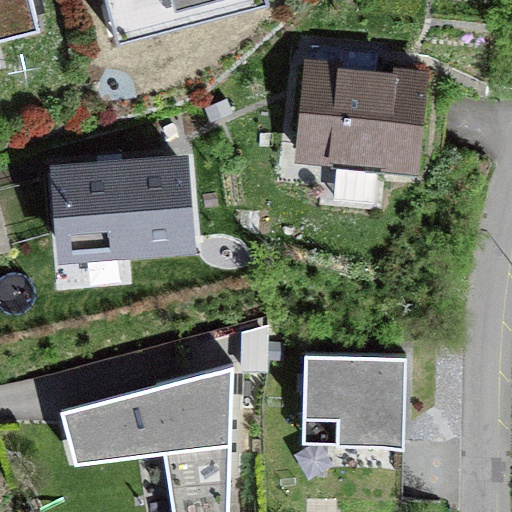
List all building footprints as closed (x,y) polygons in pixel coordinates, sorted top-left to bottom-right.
[(0,0),(0,61),(2,61),(0,51),(0,36),(40,27),(34,0),(0,0)] [(107,0),(117,36),(249,0),(107,0)] [(294,155),(419,167),(428,61),(304,50),(294,155)] [(188,142),(49,154),(58,251),(196,239),(188,142)] [(0,206),(0,247),(10,245),(0,206)] [(236,343),(230,324),(191,336),(197,356),(236,343)] [(408,347),(305,344),(302,438),(405,441),(408,347)] [(229,511),(233,354),(59,401),(75,457),(162,443),(172,511),(229,511)]
